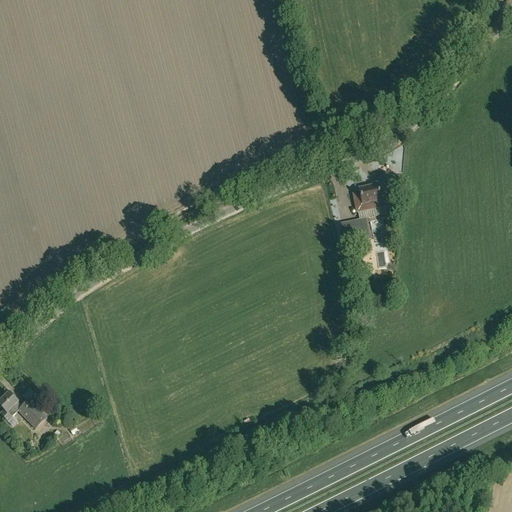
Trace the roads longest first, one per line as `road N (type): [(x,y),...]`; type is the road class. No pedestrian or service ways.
road 1 (unclassified): [(0,361),(72,295),(119,265),(386,145),(511,10)]
road 2 (motorway): [(511,382),(255,511)]
road 3 (motorway): [(327,511),(511,419)]
